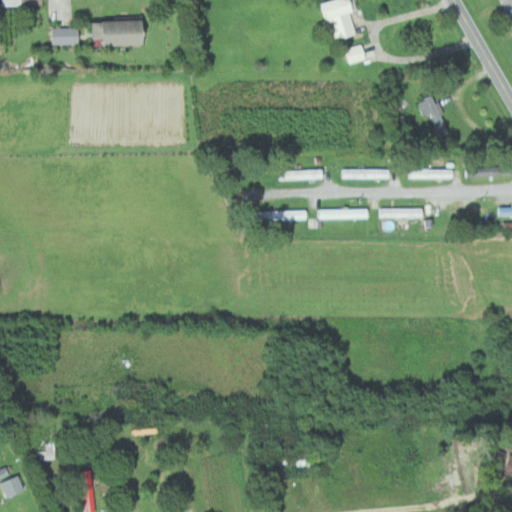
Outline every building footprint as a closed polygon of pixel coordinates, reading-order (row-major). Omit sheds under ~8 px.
[(333,40),(348,36),(343,15),(353,12),(350,0),(330,0),(323,2),(333,40)] [(96,21),(96,46),(149,45),(148,20),(96,21)] [(55,45),(82,44),(81,27),(54,27),(55,45)] [(368,58),(365,46),(350,50),(353,62),(368,58)] [(423,116),(427,115),(440,140),(451,134),(431,94),(415,102),(423,116)] [(511,175),(511,165),(466,166),(467,176),(511,175)] [(322,169),(277,169),(277,178),(322,178),(322,169)] [(388,169),(339,169),(339,178),(388,178),(388,169)] [(407,178),(451,178),(451,169),(407,169),(407,178)] [(498,215),(511,214),(511,205),(498,206),(498,215)] [(421,207),(378,207),(378,217),(421,217),(421,207)] [(366,209),(317,209),(317,217),(366,217),(366,209)] [(256,210),(256,219),(305,219),(305,210),(256,210)] [(87,511),(98,511),(92,468),(81,470),(86,511),(87,511)] [(26,490),(21,474),(3,481),(8,497),(26,490)]
